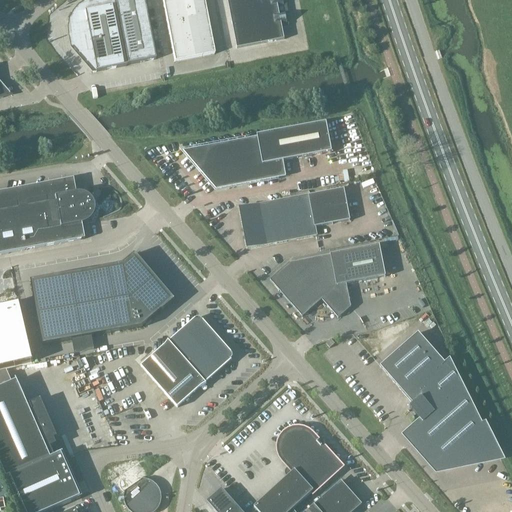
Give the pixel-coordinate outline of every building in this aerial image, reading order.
[(93,73),(125,66),(155,60),(142,0),(112,0),(112,1),(113,5),(110,6),(108,0),(94,0),(93,1),(85,4),(79,8),(74,14),(70,20),(69,28),(69,36),(72,49),(93,73)] [(200,0),(183,3),(186,17),(206,13),(203,0),(200,0)] [(227,0),(237,49),(284,39),(281,25),(287,23),(281,0),(227,0)] [(166,21),(186,17),(183,3),(163,7),(166,21)] [(186,17),(188,31),(208,27),(206,13),(186,17)] [(188,31),(186,17),(166,21),(169,35),(188,31)] [(208,27),(188,31),(191,45),(211,41),(208,27)] [(191,45),(188,31),(169,35),(171,49),(191,45)] [(214,55),(211,41),(191,45),(194,59),(214,55)] [(174,63),(194,59),(191,45),(171,49),(174,63)] [(254,139),(183,152),(214,191),(283,178),(285,171),(283,162),(332,153),(326,123),(254,137),(254,139)] [(341,174),(332,176),(334,184),(342,182),(341,174)] [(0,224),(93,207),(92,205),(90,200),(84,196),(80,194),(75,195),(72,180),(0,193),(0,224)] [(279,202),(239,210),(241,220),(247,249),(316,236),(314,228),(350,221),(344,190),(307,197),(279,202)] [(93,210),(93,207),(0,224),(0,255),(83,240),(81,225),(87,222),(89,221),(91,219),(93,214),(93,210)] [(269,281),(270,281),(302,318),(321,301),(338,319),(350,308),(346,285),(385,278),(379,246),(289,264),(269,281)] [(142,328),(174,301),(135,254),(122,265),(31,282),(42,346),(142,328)] [(0,369),(33,362),(20,301),(0,305),(0,369)] [(195,319),(174,337),(171,345),(168,341),(163,347),(141,367),(177,408),(200,388),(206,385),(203,381),(211,379),(231,361),(232,354),(201,320),(195,319)] [(418,333),(379,367),(413,405),(409,408),(422,423),(407,437),(437,471),(499,458),(449,358),(444,363),(418,333)] [(331,340),(326,345),(329,349),(334,344),(331,340)] [(0,388),(0,463),(6,478),(54,457),(50,448),(57,445),(54,439),(57,438),(41,400),(30,405),(32,411),(30,412),(17,381),(0,388)] [(288,477),(254,508),(257,511),(290,511),(292,510),(340,468),(321,448),(322,447),(321,447),(317,443),(318,443),(317,442),(317,443),(311,436),(307,433),(303,431),(298,430),(294,431),(290,432),(285,435),(282,439),(280,443),(279,448),(280,453),(281,457),(284,461),(289,467),(287,470),(285,472),(285,474),(286,476),(288,477)] [(61,454),(54,457),(6,478),(20,511),(48,511),(80,498),(71,475),(73,474),(70,468),(68,469),(61,454)] [(145,480),(149,477),(140,464),(110,484),(119,497),(124,494),(124,495),(123,500),(125,505),(127,510),(129,511),(155,511),(157,511),(159,507),(161,502),(161,497),(160,492),(158,488),(154,484),(150,482),(146,480),(145,480)] [(354,511),(362,505),(340,482),(307,511),(293,511),(292,510),(290,511),(354,511)] [(241,511),(222,490),(207,503),(214,511),(241,511)]
